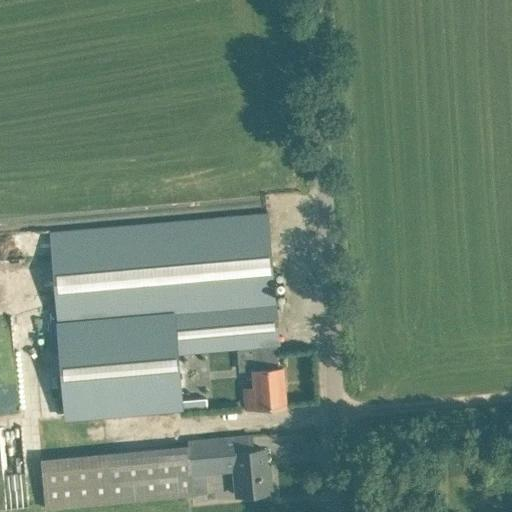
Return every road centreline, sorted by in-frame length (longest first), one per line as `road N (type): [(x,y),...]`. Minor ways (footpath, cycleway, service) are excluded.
road 1 (unclassified): [(333,511),(313,0)]
road 2 (track): [(332,411),(511,393)]
